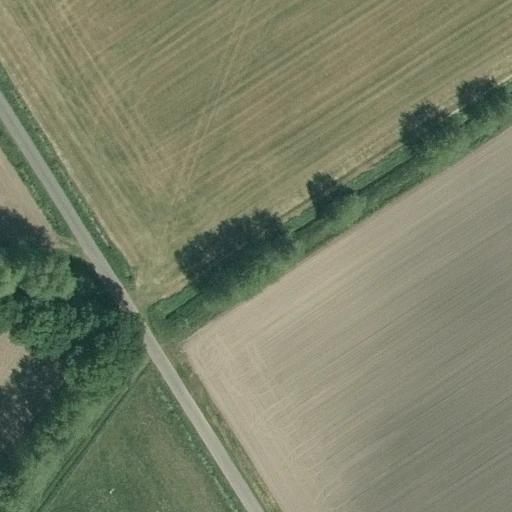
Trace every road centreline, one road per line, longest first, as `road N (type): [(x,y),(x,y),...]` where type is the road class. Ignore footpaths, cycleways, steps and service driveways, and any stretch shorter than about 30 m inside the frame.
road 1 (unclassified): [(256,511),(122,297)]
road 2 (unclassified): [(122,297),(0,101)]
road 3 (unclassified): [(122,297),(0,273)]
